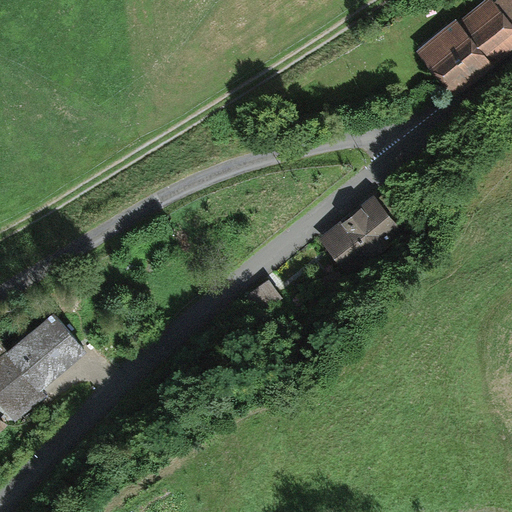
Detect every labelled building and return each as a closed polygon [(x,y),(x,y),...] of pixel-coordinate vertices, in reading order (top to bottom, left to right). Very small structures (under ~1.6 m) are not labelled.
[(415,50),(457,101),(495,70),(493,68),(511,52),(511,0),(482,0),(458,19),(456,17),(415,50)] [(400,231),(375,198),(353,214),(320,239),(346,273),(400,231)] [(340,281),(335,271),(318,280),(322,289),(340,281)] [(283,298),(269,281),(244,300),(258,318),(283,298)] [(40,390),(86,351),(54,314),(9,353),(0,342),(0,406),(14,423),(45,396),(40,390)] [(0,420),(0,440),(9,426),(0,420)]
